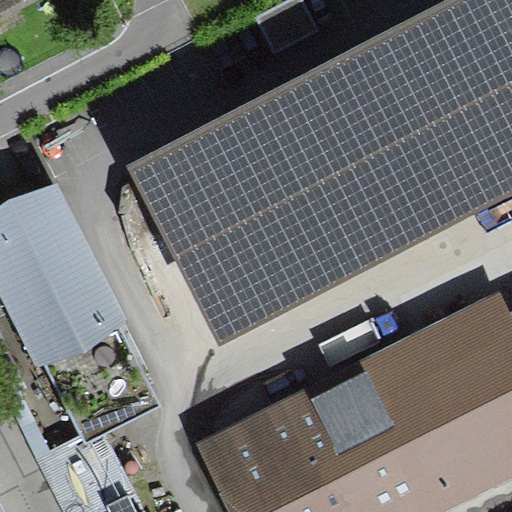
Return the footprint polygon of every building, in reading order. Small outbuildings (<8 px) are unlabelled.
[(511,174),(511,0),(412,0),(124,148),(216,327),(511,174)] [(0,288),(36,359),(44,354),(85,435),(159,398),(118,317),(129,311),(58,172),(0,200),(0,288)] [(434,511),(511,473),(511,308),(500,284),(195,437),(233,511),(434,511)] [(183,511),(173,489),(149,500),(154,511),(183,511)] [(149,511),(145,502),(123,511),(149,511)]
